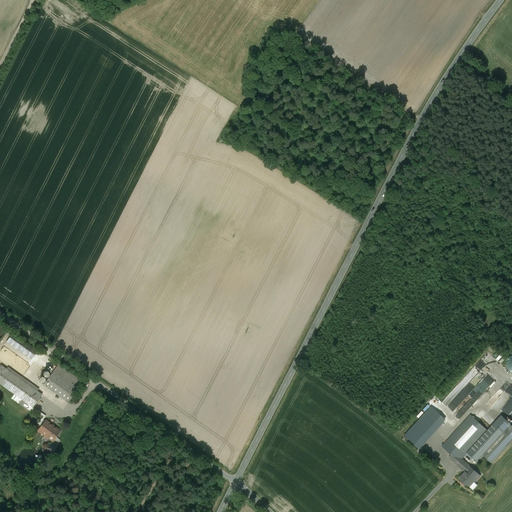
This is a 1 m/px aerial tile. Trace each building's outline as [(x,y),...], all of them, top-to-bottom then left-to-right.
[(500,350),(495,356),(503,363),(508,357),(500,350)] [(43,392),(2,363),(0,366),(0,381),(34,405),(43,392)] [(84,380),(59,363),(46,382),(71,399),(84,380)] [(473,389),(476,386),(476,385),(477,384),(477,380),(477,377),(481,380),(480,374),(477,375),(474,373),(473,368),(454,390),(457,393),(456,395),(457,395),(455,397),(454,397),(453,399),(452,400),(453,402),(460,393),(463,390),(467,389),(469,391),(470,389),(473,389)] [(448,406),(457,415),(470,402),(473,405),(487,390),(483,386),(475,395),(472,391),(462,401),(457,397),(448,406)] [(423,443),(442,422),(428,408),(409,430),(423,443)] [(489,428),(471,413),(443,444),(455,455),(453,458),(465,469),(458,477),(470,487),(481,474),(464,457),(469,451),(477,459),(483,453),(493,462),(511,441),(511,436),(495,421),(489,428)] [(63,429),(47,419),(40,430),(55,440),(63,429)]
